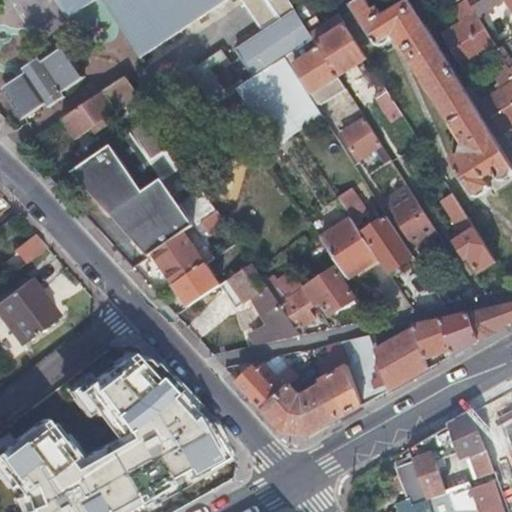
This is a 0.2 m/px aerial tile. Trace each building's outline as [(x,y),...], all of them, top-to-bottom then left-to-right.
[(59,0),(69,16),(80,9),(93,0),(101,0),(139,57),(224,0),(241,0),(261,29),(234,48),(253,76),(245,82),(220,46),(189,66),(213,102),(238,86),(276,143),(294,132),(321,114),(314,103),(284,56),(313,38),(308,30),(288,0),(59,0)] [(449,159),(472,196),(488,186),(483,177),(493,172),(498,180),(511,171),(511,168),(411,4),(408,0),(406,0),(383,14),(377,5),(372,9),(366,0),(356,0),(350,4),(376,45),(393,35),(402,36),(399,43),(462,142),(459,152),(449,159)] [(475,12),(467,0),(466,0),(451,9),(459,22),(441,33),(460,65),(495,45),(476,14),(475,12)] [(467,0),(475,12),(476,14),(500,0),(467,0)] [(365,57),(344,24),(316,42),(337,75),(365,57)] [(343,85),(337,75),(316,42),(313,38),(284,56),(314,103),(343,85)] [(18,108),(78,68),(63,45),(2,84),(18,108)] [(490,70),(505,61),(500,53),(485,62),(490,70)] [(511,72),(510,69),(505,61),(490,70),(501,88),(481,99),(501,132),(511,125),(511,72)] [(83,76),(78,68),(18,108),(22,115),(44,101),(47,105),(64,95),(61,90),(83,76)] [(103,116),(137,93),(124,75),(102,90),(61,117),(73,135),(89,125),(92,130),(106,121),(103,116)] [(389,121),(401,113),(384,87),(372,95),(389,121)] [(385,161),(390,157),(364,118),(341,133),(357,158),(376,146),(385,161)] [(149,158),(171,144),(155,120),(133,135),(149,158)] [(511,125),(501,132),(508,144),(511,141),(511,125)] [(92,194),(149,158),(133,135),(130,130),(70,169),(92,194)] [(175,236),(183,231),(195,223),(149,158),(92,194),(109,213),(118,207),(135,233),(130,236),(146,255),(151,252),(175,236)] [(413,245),(415,244),(436,230),(406,183),(385,197),(396,214),(394,215),(413,245)] [(351,217),(376,256),(386,272),(413,255),(387,214),(365,229),(358,217),(365,213),(349,188),(336,195),(351,217)] [(477,270),(494,260),(493,258),(477,232),(451,192),(440,198),(461,233),(453,239),(464,256),(467,255),(477,270)] [(0,213),(10,206),(0,196),(0,213)] [(205,230),(222,219),(216,210),(199,220),(205,230)] [(319,237),(345,277),(376,256),(351,217),(319,237)] [(171,282),(204,261),(183,231),(175,236),(151,252),(171,282)] [(47,246),(37,235),(16,250),(25,263),(47,246)] [(450,251),(444,243),(437,247),(443,256),(450,251)] [(186,303),(218,282),(204,261),(171,282),(186,303)] [(256,341),(298,332),(295,328),(263,281),(257,271),(250,261),(227,276),(242,300),(250,294),(267,321),(252,330),(256,341)] [(263,281),(295,328),(313,316),(307,307),(319,300),(327,313),(352,296),(333,267),(287,298),(271,275),(263,281)] [(0,318),(21,346),(54,320),(57,318),(58,317),(30,278),(18,287),(0,301),(0,318)] [(477,338),(511,317),(511,301),(468,311),(477,338)] [(477,338),(468,311),(439,317),(449,346),(451,352),(477,338)] [(439,317),(412,323),(424,356),(449,346),(439,317)] [(412,323),(367,332),(387,388),(427,365),(424,356),(412,323)] [(387,388),(367,332),(339,338),(347,362),(362,402),(387,388)] [(43,421),(0,452),(0,467),(19,493),(22,511),(131,511),(226,459),(227,444),(152,361),(121,360),(77,392),(97,419),(102,415),(121,441),(95,460),(92,455),(76,467),(43,421)] [(261,407),(297,376),(285,363),(273,373),(261,360),(252,364),(250,363),(234,377),(234,378),(261,407)] [(304,375),(301,372),(297,376),(261,407),(283,430),(295,432),(306,433),(362,402),(347,362),(313,381),(315,385),(302,392),(298,394),(295,390),(292,386),(295,383),(304,375)] [(496,470),(475,411),(450,424),(460,452),(462,459),(476,454),(477,457),(474,458),(480,477),(496,471),(496,470)] [(460,452),(450,424),(410,446),(415,460),(433,511),(480,511),(473,491),(450,499),(437,461),(460,452)] [(433,511),(415,460),(397,467),(400,474),(393,477),(398,491),(405,489),(408,497),(395,502),(397,510),(393,511),(433,511)] [(480,511),(503,511),(492,481),(472,488),(473,491),(480,511)]
